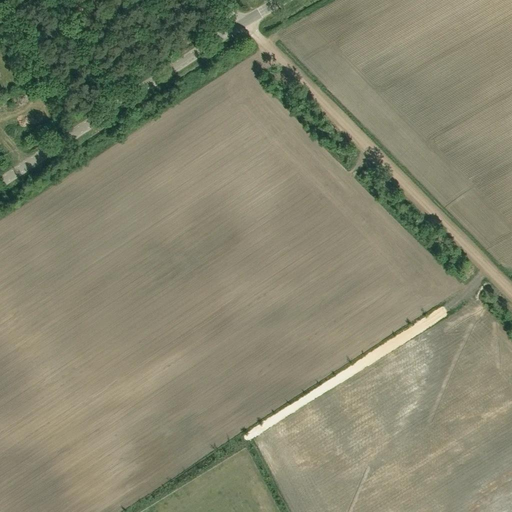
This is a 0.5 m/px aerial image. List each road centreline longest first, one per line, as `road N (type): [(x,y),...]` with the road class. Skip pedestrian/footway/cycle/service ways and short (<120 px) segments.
road 1 (track): [(511,292),(241,23)]
road 2 (unclassified): [(0,182),(241,23)]
